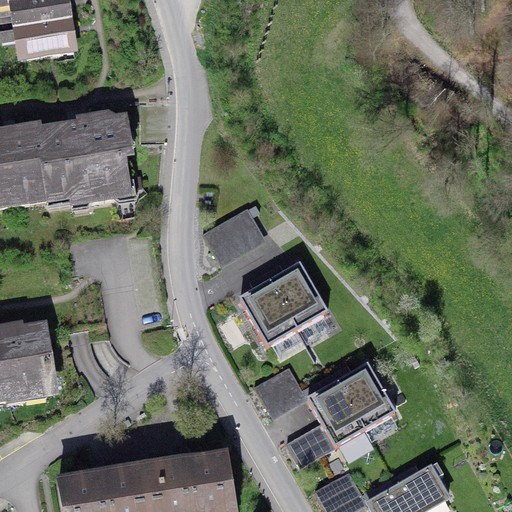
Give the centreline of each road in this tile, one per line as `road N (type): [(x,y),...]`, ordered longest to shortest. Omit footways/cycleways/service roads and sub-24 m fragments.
road 1 (residential): [(170,6),(188,84),(180,266),(208,356)]
road 2 (residential): [(0,475),(208,356)]
road 3 (residential): [(208,356),(298,511)]
road 4 (track): [(388,0),(438,59),(511,125)]
